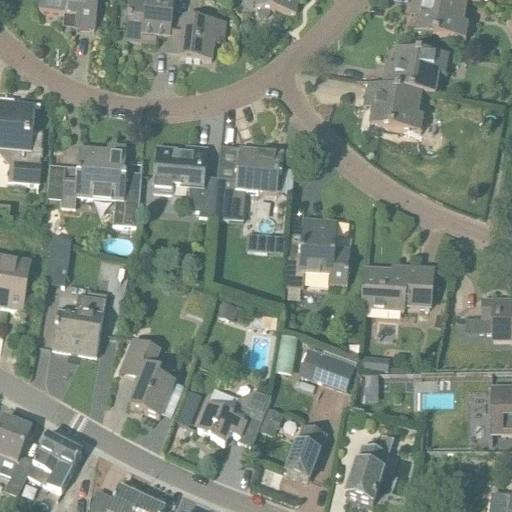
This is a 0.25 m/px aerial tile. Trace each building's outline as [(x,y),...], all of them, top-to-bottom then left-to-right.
[(75,32),(81,32),(94,34),(97,0),(40,0),(38,15),(53,17),(64,18),(63,28),(76,30),(75,32)] [(149,0),(150,0),(146,0),(130,0),(130,8),(126,38),(142,40),(141,47),(155,49),(156,42),(169,43),(170,43),(172,21),(173,21),(175,0),(149,0)] [(257,0),(256,13),(296,17),(297,0),(257,0)] [(463,27),(467,5),(467,4),(444,0),(412,0),(410,11),(420,13),(419,19),(417,18),(414,35),(466,44),(469,28),(463,27)] [(213,25),(173,21),(172,21),(170,43),(169,43),(168,52),(180,53),(179,61),(211,65),(214,46),(211,45),(213,25)] [(385,72),(382,88),(382,89),(421,96),(421,97),(435,100),(440,76),(446,78),(449,61),(397,51),(394,68),(396,68),(395,74),(385,72)] [(382,89),(382,88),(368,86),(365,103),(376,105),(375,111),(372,111),(369,127),(420,137),(423,120),(417,119),(421,97),(421,96),(382,89)] [(8,187),(38,190),(42,136),(32,136),(35,109),(14,107),(13,112),(6,111),(6,106),(0,105),(0,159),(9,171),(8,187)] [(50,172),(47,204),(61,206),(61,211),(75,212),(76,202),(115,206),(113,230),(137,232),(141,186),(123,184),(126,151),(108,150),(107,156),(79,153),(77,174),(50,172)] [(199,222),(213,223),(217,183),(204,182),(206,154),(187,152),(187,157),(158,154),(154,197),(172,198),(172,191),(188,193),(186,215),(199,216),(199,222)] [(217,183),(213,223),(229,225),(232,196),(258,198),(258,196),(277,197),(278,179),(281,180),(283,157),(255,155),(255,158),(239,157),(237,185),(217,183)] [(337,227),(303,224),(302,240),(289,239),(284,292),(303,293),(305,277),(329,279),(329,289),(347,290),(350,253),(335,251),(337,227)] [(64,292),(71,249),(71,248),(52,242),(45,289),(64,292)] [(0,312),(22,315),(30,265),(0,259),(0,309),(1,309),(0,312)] [(392,276),(365,274),(361,313),(403,316),(403,311),(429,313),(433,276),(393,272),(392,276)] [(192,295),(188,316),(207,319),(211,299),(192,295)] [(58,320),(52,354),(96,362),(106,306),(78,302),(74,323),(58,320)] [(511,304),(482,304),(483,325),(493,325),(493,346),(511,345),(511,304)] [(282,341),(278,378),(295,380),(299,343),(282,341)] [(130,410),(159,422),(173,388),(158,382),(160,377),(151,374),(158,356),(133,346),(120,377),(140,385),(130,410)] [(298,378),(346,396),(357,368),(324,355),(323,359),(308,353),(298,378)] [(511,438),(511,393),(492,394),(492,422),(501,422),(501,439),(511,438)] [(191,394),(184,412),(197,417),(204,399),(191,394)] [(251,452),(271,403),(254,396),(238,403),(232,418),(208,409),(198,435),(212,441),(211,445),(224,450),(229,439),(239,443),(237,446),(251,452)] [(282,418),(267,412),(259,435),(274,440),(276,433),(278,433),(282,421),(281,421),(282,418)] [(0,477),(11,482),(5,497),(16,501),(27,480),(35,466),(20,460),(31,434),(4,423),(0,432),(0,477)] [(303,431),(286,477),(308,485),(326,439),(303,431)] [(47,491),(61,498),(82,458),(48,440),(35,466),(27,480),(47,490),(47,491)] [(361,450),(346,499),(373,508),(393,444),(384,441),(379,456),(361,450)] [(137,511),(142,502),(119,491),(109,511),(137,511)] [(163,511),(142,502),(137,511),(163,511)]
